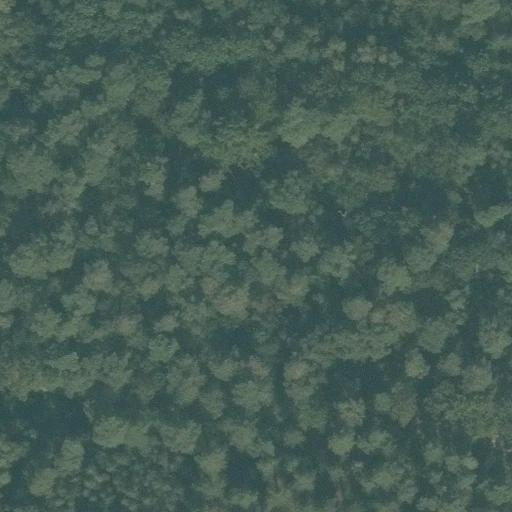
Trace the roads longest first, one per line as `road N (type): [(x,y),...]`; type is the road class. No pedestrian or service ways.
road 1 (unknown): [(5,387),(21,353),(69,318),(132,321),(170,299),(238,278),(319,285),(383,275),(449,242),(511,225)]
road 2 (track): [(511,460),(0,387)]
